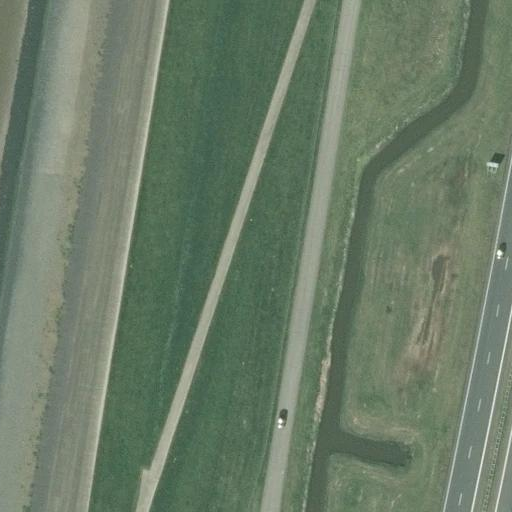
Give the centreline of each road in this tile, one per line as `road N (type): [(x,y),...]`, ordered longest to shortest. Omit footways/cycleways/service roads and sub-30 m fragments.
road 1 (unclassified): [(268,511),(350,0)]
road 2 (trunk): [(511,180),(450,511)]
